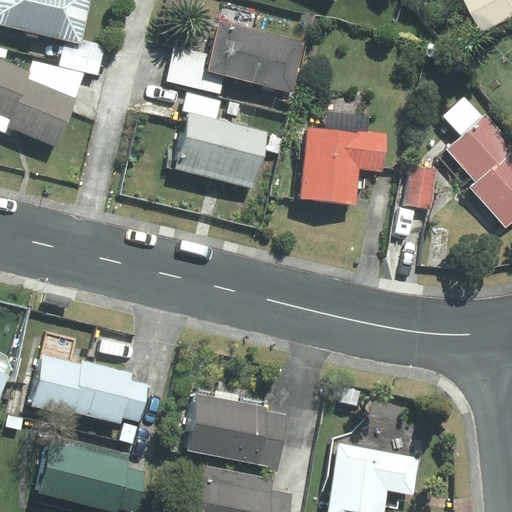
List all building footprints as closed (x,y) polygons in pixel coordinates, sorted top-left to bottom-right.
[(0,0),(0,26),(82,43),(90,0),(0,0)] [(163,78),(189,85),(183,105),(217,114),(225,77),(288,94),(302,42),(257,30),(263,8),(232,0),(221,0),(209,45),(177,36),(163,78)] [(511,0),(476,0),(495,28),(511,16),(511,0)] [(0,131),(5,133),(8,126),(56,145),(85,75),(34,54),(27,70),(1,59),(6,47),(0,44),(0,131)] [(323,126),(306,126),(303,198),(355,201),(357,169),(387,171),(389,132),(374,131),(375,116),(356,115),(357,94),(325,93),(323,126)] [(279,154),(285,135),(190,108),(174,166),(254,190),(266,150),(279,154)] [(511,232),(511,159),(462,108),(439,131),(457,149),(443,163),(473,194),(466,202),(503,240),(511,232)] [(437,170),(407,164),(402,205),(432,209),(437,170)] [(71,299),(46,293),(43,303),(69,309),(71,299)] [(133,445),(147,380),(130,376),(132,369),(76,357),(80,339),(46,332),(30,405),(111,422),(107,439),(133,445)] [(0,392),(18,358),(0,348),(0,392)] [(361,388),(335,385),(332,410),(358,413),(361,388)] [(289,414),(195,393),(182,448),(276,469),(289,414)] [(133,511),(148,463),(53,435),(36,490),(110,511),(133,511)] [(420,456),(338,443),(326,511),(384,511),(388,489),(414,494),(420,456)] [(290,511),(294,495),(272,489),(273,478),(195,460),(182,511),(290,511)]
